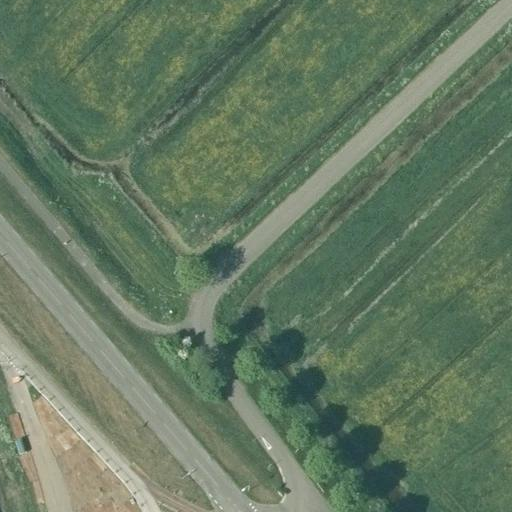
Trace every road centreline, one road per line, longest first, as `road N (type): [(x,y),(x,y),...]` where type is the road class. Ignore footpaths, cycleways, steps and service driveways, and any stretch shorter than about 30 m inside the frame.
road 1 (unclassified): [(305,511),(314,504),(206,347),(208,294),(511,4)]
road 2 (tertiary): [(238,511),(0,235)]
road 3 (unclassified): [(58,511),(0,337)]
